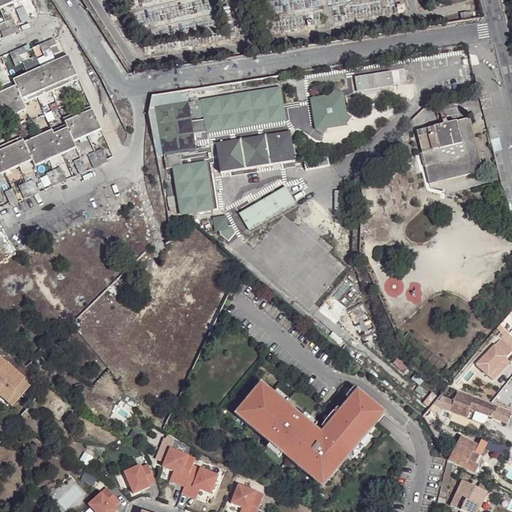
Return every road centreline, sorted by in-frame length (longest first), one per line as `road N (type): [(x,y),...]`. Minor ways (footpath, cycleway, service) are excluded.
road 1 (residential): [(68,0),(120,82),(142,89),(501,28)]
road 2 (unknown): [(511,102),(495,107),(482,75),(458,66),(326,137),(301,121),(299,93)]
